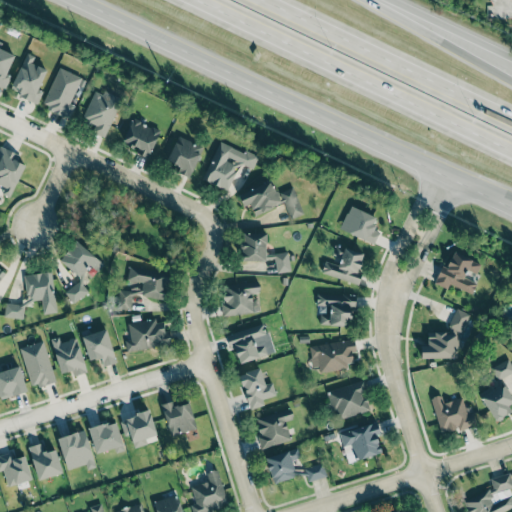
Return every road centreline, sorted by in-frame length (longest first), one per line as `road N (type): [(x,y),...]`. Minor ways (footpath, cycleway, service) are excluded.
road 1 (secondary): [(72,0),(511,211)]
road 2 (residential): [(436,511),(386,342),(397,278),(444,180)]
road 3 (motorway): [(200,0),(511,149)]
road 4 (residential): [(215,234),(192,295),(194,320),(252,511)]
road 5 (motorway): [(511,117),(266,0)]
road 6 (residential): [(0,116),(200,214),(215,234)]
road 7 (residential): [(206,362),(0,427)]
road 8 (secondary): [(511,59),(385,0)]
road 9 (motorway): [(511,75),(394,4)]
road 10 (residential): [(297,511),(423,472)]
